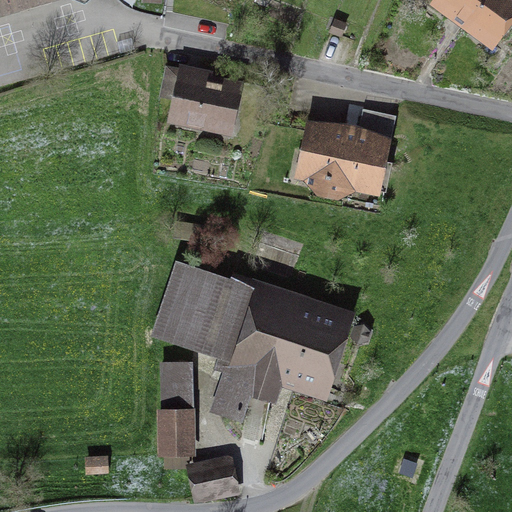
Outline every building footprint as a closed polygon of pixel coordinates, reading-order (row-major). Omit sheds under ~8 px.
[(0,0),(0,10),(35,0),(0,0)] [(173,0),(171,10),(184,13),(187,0),(173,0)] [(511,0),(443,0),(437,9),(447,17),(452,10),(489,38),(511,6),(511,0)] [(210,75),(167,66),(161,96),(176,99),(172,121),(225,130),(234,88),(208,82),(210,75)] [(375,190),(385,143),(358,137),(359,132),(344,129),(343,134),(310,127),(301,168),(306,175),(320,178),(317,192),(337,197),(340,182),(375,190)] [(179,236),(199,239),(201,226),(181,223),(179,236)] [(240,287),(178,267),(157,331),(233,356),(217,405),(240,412),(247,394),(269,400),(278,371),(320,384),(341,321),(273,299),(276,290),(242,279),(240,287)] [(165,467),(188,466),(187,364),(161,365),(165,467)] [(222,466),(197,471),(201,493),(227,487),(222,466)]
